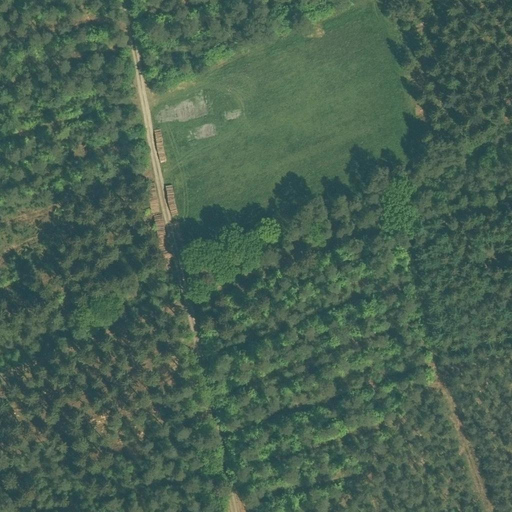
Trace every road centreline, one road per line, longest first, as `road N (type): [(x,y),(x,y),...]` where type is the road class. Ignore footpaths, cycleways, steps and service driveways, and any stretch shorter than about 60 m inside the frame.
road 1 (track): [(511,219),(409,240),(0,379)]
road 2 (track): [(217,511),(108,0)]
